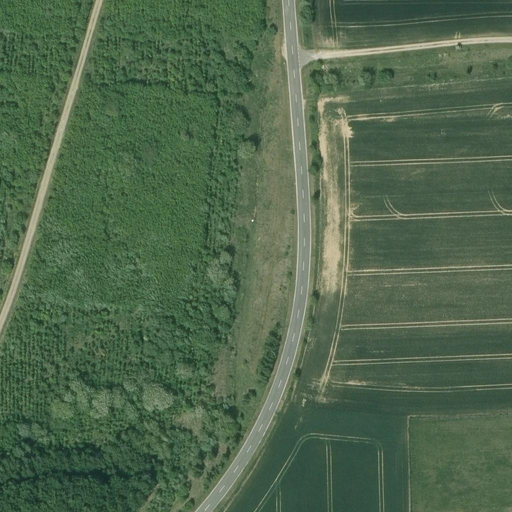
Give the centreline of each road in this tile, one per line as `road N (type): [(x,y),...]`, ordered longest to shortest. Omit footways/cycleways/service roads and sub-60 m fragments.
road 1 (track): [(103,0),(0,327)]
road 2 (track): [(511,39),(294,58)]
